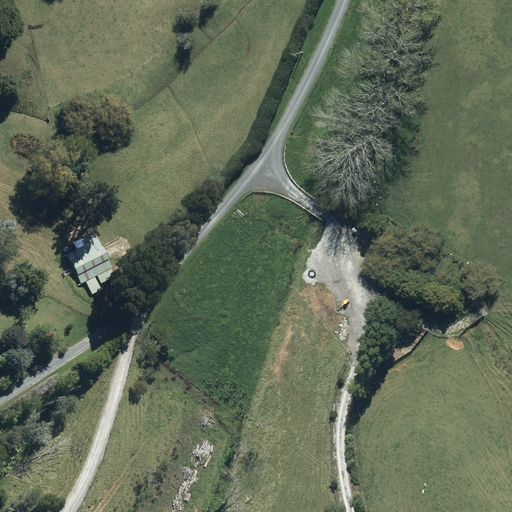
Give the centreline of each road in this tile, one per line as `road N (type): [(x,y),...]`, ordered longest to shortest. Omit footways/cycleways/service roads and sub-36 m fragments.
road 1 (unknown): [(269,155),(336,207),(369,269),(369,310),(345,413),(358,511)]
road 2 (unclassified): [(144,304),(263,165),(314,75),(343,0)]
